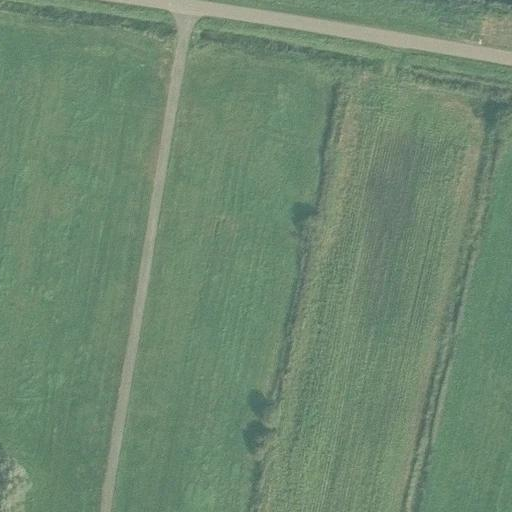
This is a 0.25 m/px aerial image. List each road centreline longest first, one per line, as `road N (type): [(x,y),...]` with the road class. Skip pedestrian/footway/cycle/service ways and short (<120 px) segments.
road 1 (unknown): [(185,12),(105,511)]
road 2 (unclassified): [(511,62),(92,0)]
